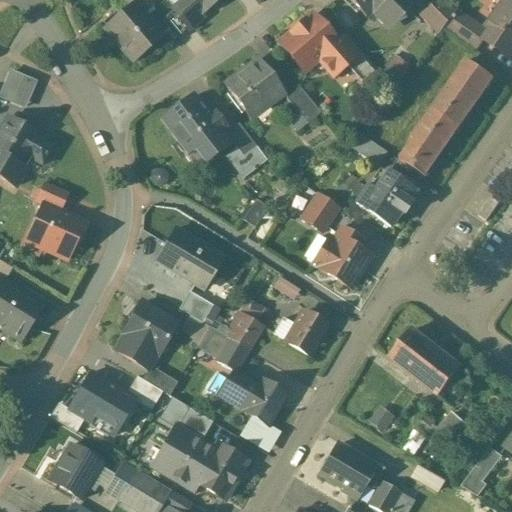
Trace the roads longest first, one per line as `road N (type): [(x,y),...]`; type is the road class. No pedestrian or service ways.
road 1 (residential): [(99,122),(122,216),(39,390)]
road 2 (residential): [(400,275),(256,511)]
road 3 (residential): [(99,122),(173,81),(286,0)]
road 4 (residential): [(511,113),(400,275)]
road 5 (residential): [(29,0),(99,122)]
